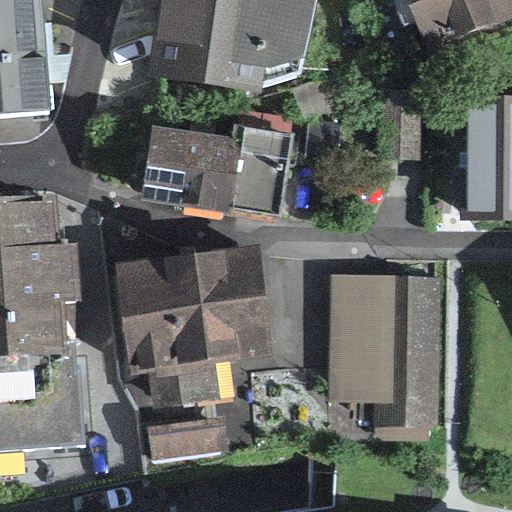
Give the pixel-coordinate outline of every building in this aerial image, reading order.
[(42,0),(0,0),(0,129),(51,126),(42,0)] [(316,0),(168,0),(154,94),(265,111),(270,83),(303,88),(316,0)] [(511,0),(406,0),(433,63),(511,30),(511,0)] [(425,100),(384,99),(383,164),(423,165),(425,100)] [(511,108),(476,106),(468,221),(511,223),(511,108)] [(225,150),(161,142),(153,206),(285,222),(295,138),(228,130),(225,150)] [(63,211),(0,215),(0,461),(83,455),(79,402),(66,254),(63,211)] [(260,267),(127,282),(138,380),(156,377),(160,411),(240,401),(236,361),(271,357),(260,267)] [(445,284),(337,284),(336,402),(384,402),(384,440),(444,440),(445,284)] [(226,423),(148,431),(151,465),(229,458),(226,423)]
